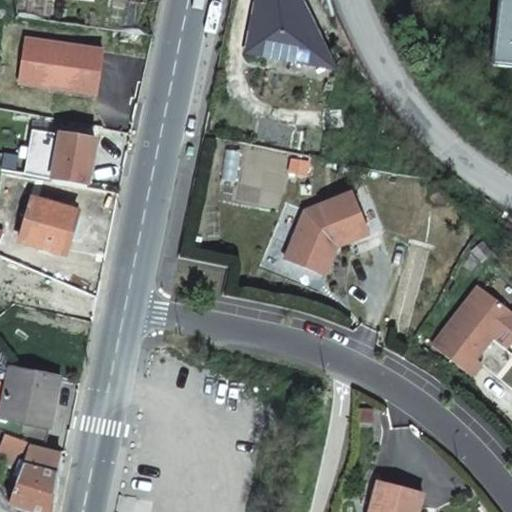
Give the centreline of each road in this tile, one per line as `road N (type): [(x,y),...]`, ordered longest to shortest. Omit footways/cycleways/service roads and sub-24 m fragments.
road 1 (residential): [(124,309),(346,362),(408,397),(478,456),(511,498)]
road 2 (tertiary): [(190,0),(124,309)]
road 3 (unknown): [(362,0),(404,90),(443,134),(511,182)]
road 4 (tertiary): [(124,309),(85,507)]
